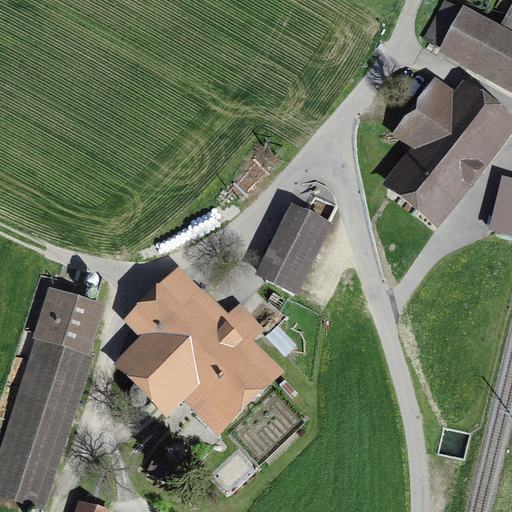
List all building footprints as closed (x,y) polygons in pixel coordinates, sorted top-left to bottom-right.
[(511,80),(511,42),(499,36),(447,7),(432,35),(511,80)] [(511,12),(499,36),(511,42),(511,12)] [(435,90),(401,135),(426,154),(399,187),(434,215),(502,129),(510,136),(511,133),(511,130),(468,98),(461,108),(435,90)] [(511,228),(511,169),(504,168),(489,223),(511,228)] [(328,230),(299,215),(265,281),(294,296),(328,230)] [(133,320),(151,339),(122,367),(167,413),(192,389),(222,421),(264,380),(191,303),(199,295),(179,276),(133,320)] [(0,457),(0,495),(42,509),(91,357),(79,353),(93,309),(52,296),(0,457)] [(174,470),(156,460),(149,474),(166,483),(174,470)]
